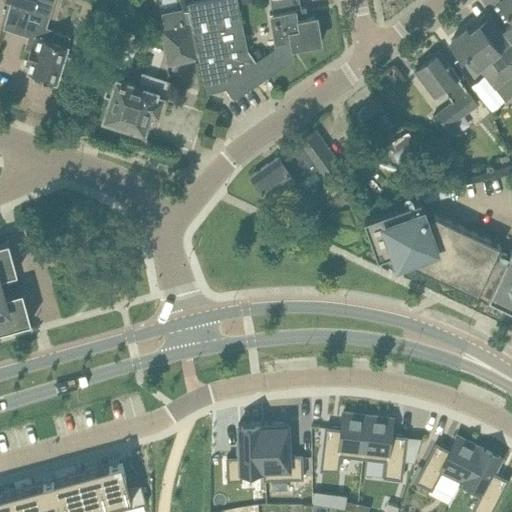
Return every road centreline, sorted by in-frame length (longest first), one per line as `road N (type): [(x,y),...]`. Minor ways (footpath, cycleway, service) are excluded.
road 1 (residential): [(0,463),(126,431),(256,380),(341,376),(417,387),(511,426)]
road 2 (tertiary): [(503,375),(433,334),(357,310),(270,305),(182,320)]
road 3 (tertiary): [(186,352),(342,337),(503,375)]
road 4 (unclassified): [(159,226),(240,147),(366,58)]
road 5 (tertiary): [(0,404),(186,352)]
road 6 (tertiary): [(182,320),(0,371)]
road 7 (unclassified): [(159,226),(136,195),(106,176),(26,148)]
